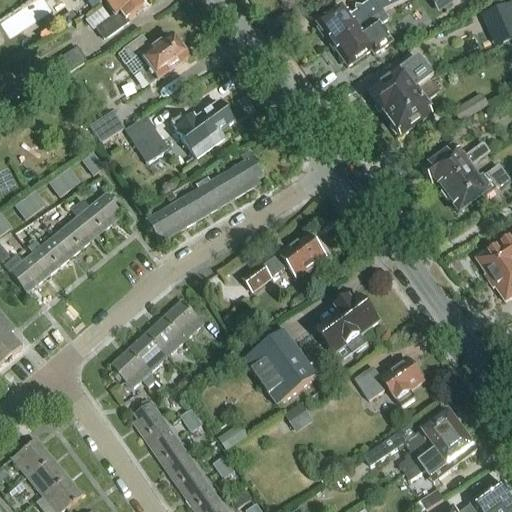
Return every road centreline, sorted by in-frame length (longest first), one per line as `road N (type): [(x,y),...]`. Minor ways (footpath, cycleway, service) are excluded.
road 1 (residential): [(54,370),(192,258),(335,166)]
road 2 (residential): [(511,407),(335,166)]
road 3 (residential): [(335,166),(211,0)]
road 4 (residential): [(151,511),(54,370)]
